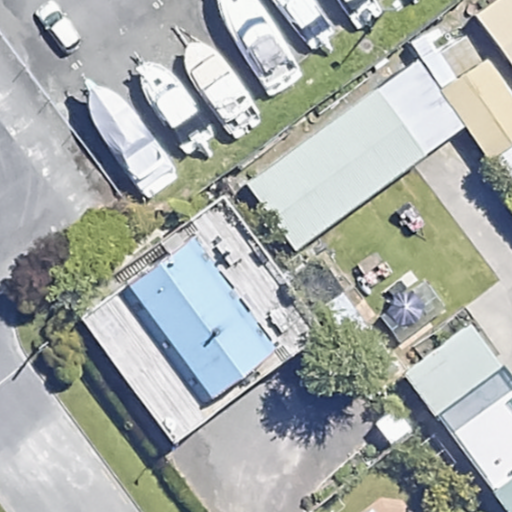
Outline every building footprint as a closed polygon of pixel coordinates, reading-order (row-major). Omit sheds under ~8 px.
[(511,0),(464,0),(451,8),(499,70),(511,61),(511,0)] [(396,48),(231,161),(285,239),(447,122),(396,48)] [(511,140),(496,151),(511,176),(511,140)] [(225,212),(130,276),(218,404),(313,340),(225,212)] [(496,359),(458,315),(400,365),(438,409),(496,359)] [(511,467),(497,479),(511,498),(511,467)] [(425,511),(416,497),(394,511),(425,511)]
